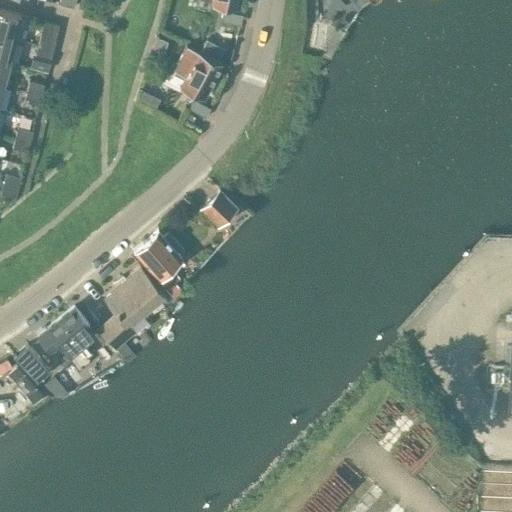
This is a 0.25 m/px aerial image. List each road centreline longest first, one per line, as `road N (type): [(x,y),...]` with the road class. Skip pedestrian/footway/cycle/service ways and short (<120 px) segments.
road 1 (residential): [(0,327),(216,146),(258,74),(273,0)]
road 2 (unclassified): [(511,437),(478,419),(457,368),(460,322),(511,277)]
